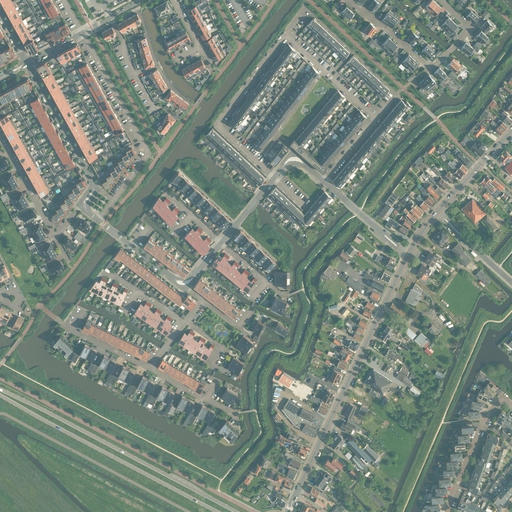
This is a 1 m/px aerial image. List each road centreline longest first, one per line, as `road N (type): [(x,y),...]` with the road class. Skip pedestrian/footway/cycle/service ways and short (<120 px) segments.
road 1 (tertiary): [(287,511),(408,256)]
road 2 (tertiary): [(237,511),(0,389)]
road 3 (tertiary): [(0,395),(217,511)]
road 4 (residential): [(81,32),(147,154),(98,220)]
road 5 (residential): [(286,34),(217,123),(274,177)]
road 6 (residential): [(83,204),(94,185),(27,64)]
road 7 (residential): [(448,511),(484,419),(500,399),(511,403)]
road 8 (residential): [(286,34),(374,118)]
